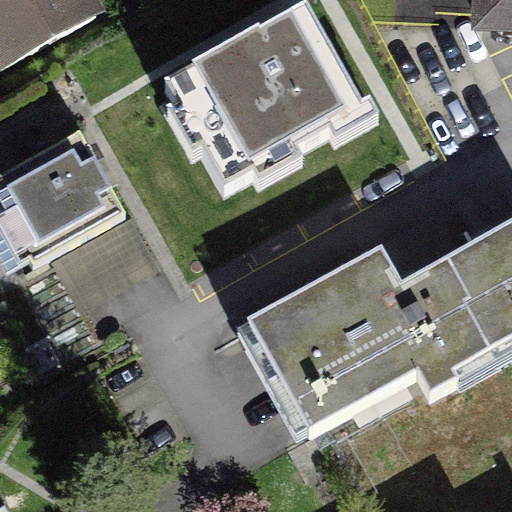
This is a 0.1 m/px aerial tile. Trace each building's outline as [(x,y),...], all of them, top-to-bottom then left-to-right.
[(0,0),(0,70),(93,18),(83,0),(0,0)] [(511,0),(484,0),(483,29),(511,30),(511,0)] [(306,16),(167,93),(224,196),(363,118),(306,16)] [(79,139),(0,182),(0,212),(4,221),(0,223),(0,265),(6,277),(29,264),(33,272),(125,220),(79,139)] [(511,235),(444,271),(492,361),(511,350),(511,235)] [(436,391),(492,361),(444,271),(389,301),(371,268),(245,334),(301,438),(321,427),(426,371),(436,391)] [(511,511),(511,350),(492,361),(436,391),(426,371),(321,427),(366,511),(511,511)]
